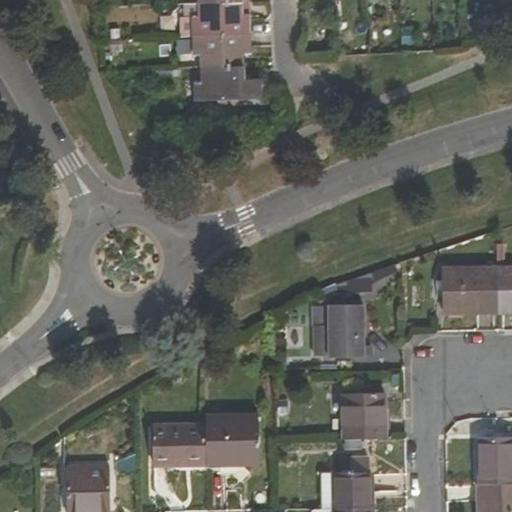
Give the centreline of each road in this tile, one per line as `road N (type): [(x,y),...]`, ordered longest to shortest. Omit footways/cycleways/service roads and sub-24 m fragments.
road 1 (residential): [(511,127),(184,246)]
road 2 (residential): [(427,511),(431,391),(449,378),(511,368)]
road 3 (residential): [(93,215),(0,48)]
road 4 (residential): [(91,302),(123,316),(159,307),(179,285),(184,246)]
